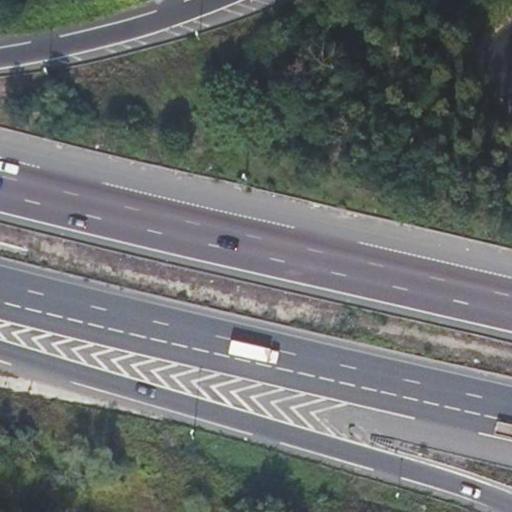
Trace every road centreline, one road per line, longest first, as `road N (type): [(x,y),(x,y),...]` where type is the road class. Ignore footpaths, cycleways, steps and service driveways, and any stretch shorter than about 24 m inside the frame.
road 1 (motorway): [(0,348),(511,506)]
road 2 (motorway): [(511,305),(0,182)]
road 3 (motorway): [(0,291),(511,413)]
road 4 (motorway): [(226,0),(39,59),(0,62)]
